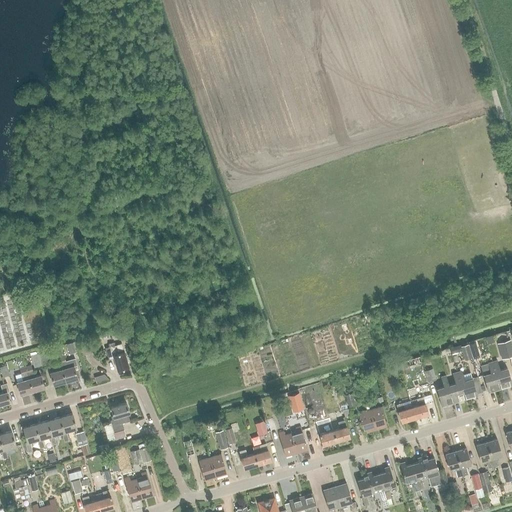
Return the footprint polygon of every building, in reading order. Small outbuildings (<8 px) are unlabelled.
[(83,354),(101,348),(97,337),(79,343),(83,354)] [(511,347),(510,340),(498,343),(503,359),(511,356),(511,347)] [(76,352),(73,342),(67,344),(70,354),(76,352)] [(475,342),(468,344),(473,359),(480,357),(475,342)] [(129,368),(124,352),(121,344),(114,346),(113,343),(108,344),(109,347),(105,348),(109,360),(113,358),(117,371),(129,368)] [(465,360),(472,358),(468,344),(461,347),(462,351),(465,360)] [(462,351),(461,347),(460,345),(450,348),(452,354),(462,351)] [(51,363),(47,351),(40,353),(43,365),(51,363)] [(42,365),(38,354),(31,356),(34,367),(42,365)] [(58,357),(60,364),(62,369),(65,382),(77,379),(74,366),(67,368),(66,363),(64,356),(58,357)] [(492,362),(500,389),(511,385),(507,368),(500,370),(497,361),(492,362)] [(488,392),(500,389),(492,362),(480,365),(483,375),(488,392)] [(25,367),(32,392),(44,388),(40,375),(34,377),(31,365),(25,367)] [(9,375),(7,366),(0,367),(3,377),(9,375)] [(32,392),(25,367),(19,369),(23,380),(17,382),(21,395),(32,392)] [(65,382),(62,369),(50,373),(54,385),(65,382)] [(436,380),(433,369),(424,371),(427,382),(436,380)] [(457,372),(465,399),(477,396),(476,393),(472,379),(465,381),(462,371),(457,372)] [(454,403),(465,399),(457,372),(452,374),(455,383),(448,385),(454,403)] [(454,403),(448,385),(446,376),(441,377),(443,387),(436,389),(441,406),(454,403)] [(478,377),(472,379),(476,393),(482,392),(478,377)] [(0,393),(0,405),(10,402),(7,392),(9,392),(7,383),(0,385),(3,393),(0,393)] [(299,392),(288,396),(293,412),(304,409),(299,392)] [(356,407),(352,394),(346,395),(350,409),(356,407)] [(419,405),(411,407),(415,418),(428,414),(425,403),(433,401),(431,395),(417,399),(419,405)] [(113,433),(124,430),(122,423),(129,421),(127,414),(129,414),(126,403),(111,407),(113,416),(111,417),(113,426),(111,426),(113,433)] [(402,403),(397,405),(398,411),(401,422),(415,418),(411,407),(404,409),(402,403)] [(386,427),(381,410),(380,406),(369,410),(376,430),(386,427)] [(376,430),(369,410),(358,413),(364,433),(376,430)] [(72,414),(60,417),(64,432),(62,433),(64,442),(68,440),(66,432),(76,429),(72,414)] [(64,432),(60,417),(48,421),(52,436),(49,436),(52,445),(56,444),(54,435),(62,433),(64,432)] [(48,421),(35,424),(39,439),(37,440),(40,449),(44,447),(42,439),(49,436),(52,436),(48,421)] [(264,421),(257,423),(261,435),(267,434),(264,421)] [(333,430),(336,441),(349,437),(346,426),(344,421),(338,422),(340,428),(333,430)] [(39,439),(35,424),(23,428),(27,442),(25,443),(28,452),(32,451),(30,442),(37,440),(39,439)] [(224,430),(229,444),(236,442),(232,427),(224,430)] [(297,431),(291,433),(296,453),(308,450),(301,427),(296,428),(297,431)] [(336,441),(333,430),(325,433),(324,427),(318,428),(320,434),(319,434),(323,445),(336,441)] [(3,459),(5,458),(8,458),(5,449),(16,446),(11,431),(0,434),(0,437),(3,450),(1,450),(3,459)] [(84,431),(75,434),(78,446),(87,444),(84,431)] [(215,433),(220,450),(228,448),(223,431),(215,433)] [(285,457),(296,453),(291,433),(285,435),(284,432),(278,433),(285,457)] [(486,442),(493,467),(498,466),(496,458),(502,456),(497,439),(486,442)] [(131,452),(134,465),(151,460),(146,442),(137,445),(139,450),(131,452)] [(493,467),(486,442),(475,446),(480,462),(486,461),(488,469),(493,467)] [(97,451),(109,448),(108,443),(96,447),(97,451)] [(254,454),(258,465),(271,461),(268,450),(267,450),(265,444),(260,445),(261,451),(254,454)] [(455,451),(462,476),(468,475),(465,467),(471,465),(466,448),(455,451)] [(258,465),(254,454),(247,456),(245,450),(239,451),(241,457),(241,458),(244,469),(258,465)] [(462,476),(455,451),(445,454),(449,471),(455,470),(457,478),(462,476)] [(221,454),(210,457),(216,477),(227,474),(221,454)] [(421,457),(427,477),(430,487),(447,482),(443,468),(437,470),(434,458),(427,460),(426,456),(421,457)] [(210,457),(198,461),(204,480),(216,477),(210,457)] [(418,462),(412,464),(419,490),(424,488),(421,479),(427,477),(421,457),(417,458),(418,462)] [(120,470),(116,458),(110,460),(113,471),(120,470)] [(415,491),(419,490),(412,464),(405,466),(404,462),(399,464),(405,483),(412,481),(415,491)] [(385,472),(379,474),(386,499),(391,498),(388,489),(395,487),(389,467),(384,468),(385,472)] [(511,480),(508,467),(502,469),(505,483),(511,480)] [(114,483),(110,469),(103,471),(107,485),(114,483)] [(70,480),(83,477),(82,471),(68,474),(70,480)] [(151,496),(146,480),(143,472),(138,474),(139,478),(134,479),(140,500),(151,496)] [(386,499),(379,474),(372,476),(371,472),(367,473),(372,493),(379,491),(382,501),(386,499)] [(486,472),(479,474),(484,493),(491,491),(486,472)] [(38,484),(37,482),(33,483),(30,473),(25,475),(26,479),(14,482),(16,488),(14,489),(16,495),(20,493),(21,499),(30,497),(28,492),(39,489),(38,484)] [(372,493),(367,473),(362,475),(363,479),(357,481),(364,506),(369,505),(366,495),(372,493)] [(478,474),(471,476),(474,489),(475,489),(481,488),(482,487),(478,474)] [(140,500),(134,479),(130,480),(129,477),(122,479),(124,486),(129,503),(140,500)] [(80,479),(71,482),(75,494),(83,492),(80,479)] [(459,493),(456,481),(448,483),(451,495),(459,493)] [(336,487),(342,506),(349,504),(351,511),(352,511),(357,511),(355,502),(352,503),(346,484),(336,487)] [(343,511),(342,506),(336,487),(322,491),(328,510),(338,508),(339,511),(343,511)] [(481,488),(475,489),(477,499),(484,497),(481,488)] [(69,490),(61,493),(64,504),(72,501),(69,490)] [(97,500),(100,511),(114,507),(110,496),(108,490),(102,492),(104,498),(97,500)] [(448,491),(440,493),(443,505),(451,502),(448,491)] [(317,511),(312,494),(302,497),(306,511),(317,511)] [(475,494),(468,496),(472,508),(478,507),(475,494)] [(97,511),(100,511),(97,500),(90,502),(88,496),(82,498),(84,504),(83,504),(85,511),(97,511)] [(306,511),(302,497),(288,501),(291,511),(306,511)] [(50,504),(44,506),(46,511),(58,511),(54,499),(49,501),(50,504)] [(286,511),(286,510),(277,511),(274,499),(258,503),(260,511),(286,511)]
